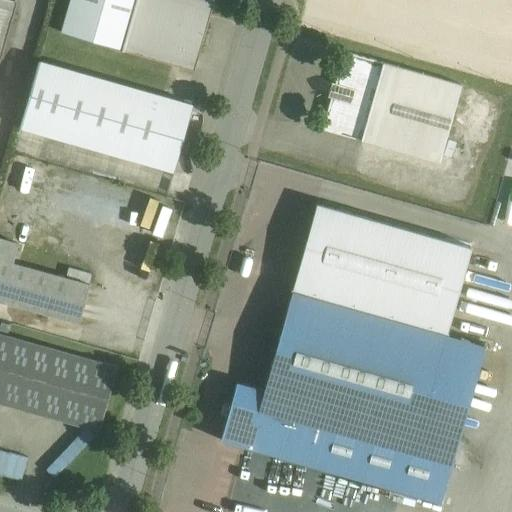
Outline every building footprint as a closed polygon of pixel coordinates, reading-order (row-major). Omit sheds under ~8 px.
[(0,0),(0,55),(16,0),(14,0),(0,0)] [(213,0),(137,0),(123,50),(194,70),(213,0)] [(383,63),(344,51),(334,84),(331,83),(328,95),(331,96),(322,129),(361,140),(362,140),(383,63)] [(192,104),(38,60),(19,127),(173,171),(192,104)] [(461,85),(383,63),(362,140),(439,162),(461,85)] [(89,284),(13,262),(18,243),(0,238),(0,300),(79,323),(89,284)] [(452,311),(374,289),(368,312),(445,334),(452,311)] [(368,312),(291,290),(263,389),(258,408),(289,417),(412,452),(445,334),(368,312)] [(117,367),(0,333),(0,402),(99,431),(117,367)] [(289,417),(258,408),(263,389),(236,382),(220,439),(278,456),(289,417)] [(0,448),(0,473),(20,480),(28,457),(0,448)]
